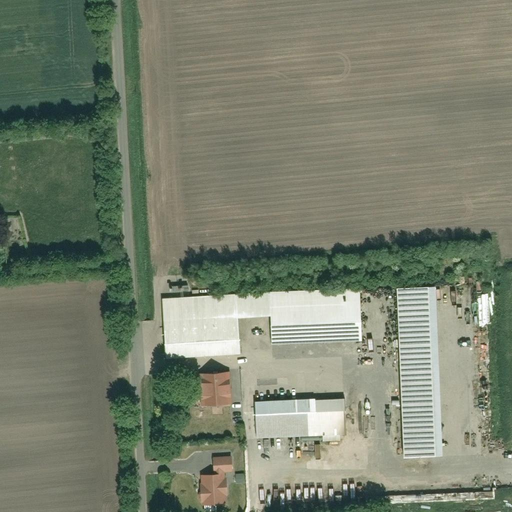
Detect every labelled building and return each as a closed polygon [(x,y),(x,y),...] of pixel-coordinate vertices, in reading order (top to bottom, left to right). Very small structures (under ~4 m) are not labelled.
[(391,289),(397,458),(431,457),(425,288),(391,289)] [(266,317),(268,345),(356,340),(353,289),(158,299),(161,358),(234,355),(232,319),(266,317)] [(199,375),(201,407),(232,404),(230,372),(199,375)] [(253,403),(255,439),(342,435),(340,398),(253,403)] [(229,457),(213,457),(213,472),(229,471),(229,457)] [(201,507),(204,507),(204,511),(215,511),(215,506),(224,505),(221,475),(198,477),(201,507)] [(236,477),(236,484),(244,484),(244,476),(236,477)]
